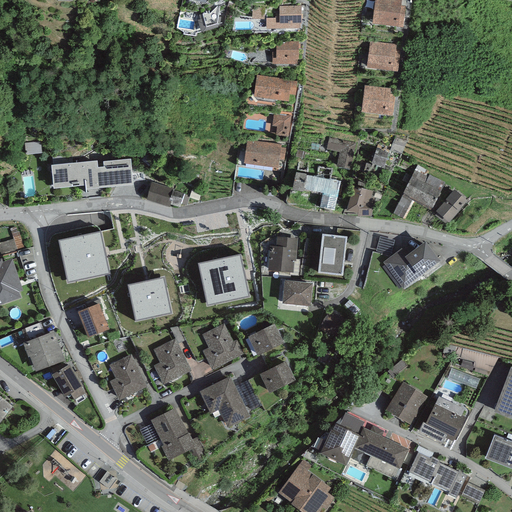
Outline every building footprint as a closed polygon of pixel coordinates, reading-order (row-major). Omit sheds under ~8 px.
[(402,1),(390,0),(375,0),(372,27),(399,30),(399,29),(403,29),(406,6),(401,6),(402,1)] [(301,7),(279,7),(279,11),(275,11),(275,19),(266,19),(266,30),(279,30),(279,31),(300,31),(301,7)] [(272,53),(272,66),(297,67),(297,63),(298,63),(299,42),(276,41),(275,53),(272,53)] [(396,46),(370,42),(366,71),(393,75),(393,73),(397,74),(400,50),(396,50),(396,46)] [(288,82),(257,77),(253,99),(257,100),(256,102),(275,105),(275,103),(288,105),(290,96),(295,97),(297,82),(289,81),(288,82)] [(395,91),(364,87),(361,115),(392,119),(395,91)] [(292,116),(273,114),(271,126),(277,127),(275,138),(288,139),(292,116)] [(355,144),(329,138),(327,150),(339,153),(336,169),(349,172),(355,144)] [(281,146),(247,141),(243,168),(278,173),(279,163),(284,164),(286,149),(281,148),(281,146)] [(388,155),(377,151),(371,166),(383,170),(388,155)] [(132,160),(49,166),(51,193),(84,190),(84,193),(134,189),(132,160)] [(425,185),(412,179),(402,197),(432,211),(445,184),(429,176),(425,185)] [(340,183),(307,177),(304,193),(322,196),(319,211),(334,214),(340,183)] [(184,194),(151,184),(146,201),(169,209),(170,206),(179,209),(184,194)] [(353,188),(346,214),(358,216),(357,219),(371,219),(373,207),(370,206),(373,193),(353,188)] [(468,203),(454,192),(435,214),(449,225),(468,203)] [(241,210),(215,215),(218,229),(244,224),(241,210)] [(161,215),(142,211),(139,227),(157,231),(161,215)] [(99,232),(58,240),(66,280),(106,270),(99,232)] [(393,255),(397,241),(383,236),(378,250),(393,255)] [(346,239),(321,237),(318,276),(342,278),(346,239)] [(0,255),(18,248),(14,238),(0,242),(0,255)] [(297,240),(277,238),(276,248),(270,248),(268,272),(293,274),(294,263),(295,263),(297,240)] [(400,251),(383,263),(403,290),(440,264),(425,245),(406,259),(400,251)] [(140,268),(154,264),(150,253),(137,257),(140,268)] [(1,256),(0,256),(0,302),(21,295),(19,290),(23,289),(12,256),(3,259),(1,256)] [(241,257),(200,266),(208,305),(248,296),(241,257)] [(167,276),(126,285),(135,321),(174,312),(167,276)] [(312,285),(284,283),(282,306),(310,309),(312,285)] [(99,300),(78,308),(88,335),(109,327),(99,300)] [(327,307),(319,328),(335,334),(332,341),(344,346),(351,329),(355,330),(359,319),(327,307)] [(274,321),(248,334),(257,353),(283,340),(274,321)] [(224,322),(202,333),(209,347),(203,349),(213,369),(244,353),(236,339),(233,340),(224,322)] [(54,329),(22,341),(33,370),(65,358),(54,329)] [(175,338),(153,349),(160,361),(154,364),(163,383),(191,369),(175,338)] [(131,353),(109,364),(116,377),(109,380),(119,399),(147,384),(131,353)] [(285,358),(260,371),(269,390),(295,378),(285,358)] [(70,361),(52,371),(65,394),(83,384),(70,361)] [(511,364),(494,408),(511,415),(511,364)] [(451,375),(475,386),(478,379),(455,368),(451,375)] [(219,408),(227,426),(250,415),(230,375),(200,389),(211,412),(219,408)] [(403,381),(386,408),(410,423),(427,396),(403,381)] [(248,398),(253,409),(262,406),(257,394),(248,398)] [(439,394),(435,401),(461,414),(462,412),(464,407),(439,394)] [(0,419),(13,404),(1,395),(0,396),(0,419)] [(461,414),(435,401),(425,421),(423,420),(417,431),(441,443),(445,435),(453,438),(465,415),(462,412),(461,414)] [(175,406),(150,419),(164,444),(161,445),(169,459),(196,446),(175,406)] [(345,412),(339,423),(359,432),(362,426),(365,421),(345,412)] [(339,423),(335,421),(332,428),(331,427),(325,439),(321,437),(316,447),(321,449),(319,451),(346,463),(354,445),(360,433),(359,432),(339,423)] [(370,430),(362,426),(359,432),(360,433),(354,445),(372,454),(366,465),(393,479),(408,448),(382,435),(384,430),(372,425),(370,430)] [(511,439),(494,433),(485,456),(511,466),(511,439)] [(431,458),(418,451),(409,470),(449,490),(448,493),(456,497),(467,475),(439,461),(440,459),(432,455),(431,458)] [(302,459),(278,491),(291,500),(289,502),(303,511),(318,511),(323,506),(326,508),(334,496),(327,491),(331,486),(308,469),(311,465),(302,459)] [(470,480),(463,493),(481,501),(487,488),(470,480)]
